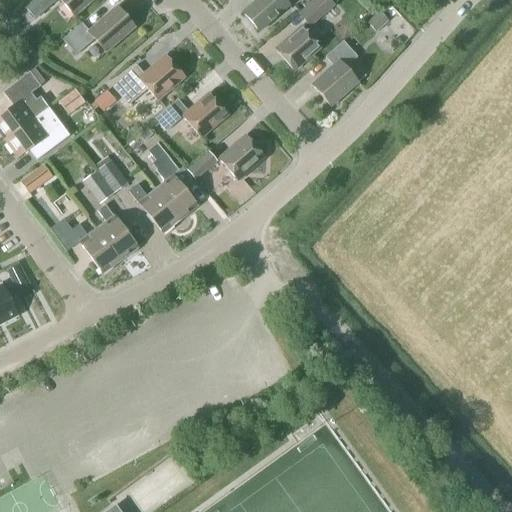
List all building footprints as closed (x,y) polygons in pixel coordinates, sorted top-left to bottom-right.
[(35,19),(56,0),(59,0),(74,17),(93,0),(35,0),(25,9),(35,19)] [(256,0),(242,13),(259,32),(288,6),(283,0),(256,0)] [(309,27),(333,6),(327,0),(314,0),(298,15),(309,27)] [(105,53),(134,28),(116,8),(88,32),(81,23),(62,39),(75,55),(94,39),(105,53)] [(379,12),(367,23),(376,33),(388,22),(379,12)] [(342,41),(353,31),(345,22),(333,32),(342,41)] [(275,50),(293,71),(320,48),(301,27),(275,50)] [(330,107),(357,83),(345,68),(357,58),(343,42),(324,57),(332,66),(311,85),(330,107)] [(157,101),(183,78),(165,56),(144,75),(136,66),(112,87),(128,106),(147,89),(157,101)] [(31,94),(40,87),(29,72),(2,93),(12,106),(0,115),(0,135),(4,141),(33,119),(48,108),(40,98),(36,101),(31,94)] [(74,89),(61,99),(71,113),(84,103),(74,89)] [(107,91),(94,103),(103,113),(116,102),(107,91)] [(201,138),(227,115),(209,94),(188,112),(177,100),(156,119),(166,131),(182,117),(201,138)] [(18,159),(31,148),(38,158),(35,160),(36,161),(69,136),(48,108),(33,119),(4,141),(18,159)] [(152,135),(147,129),(138,136),(143,143),(152,135)] [(237,181),(263,158),(245,137),(218,159),(237,181)] [(179,221),(196,207),(172,176),(178,171),(157,144),(147,152),(155,162),(151,164),(156,171),(155,171),(164,182),(155,190),(179,221)] [(194,180),(216,161),(208,153),(187,171),(194,180)] [(114,194),(127,184),(110,161),(97,171),(114,194)] [(29,194),(51,177),(43,166),(20,183),(29,194)] [(99,204),(112,195),(96,172),(83,182),(99,204)] [(179,221),(155,190),(145,197),(136,186),(129,192),(163,234),(179,221)] [(137,249),(119,225),(113,217),(104,206),(97,211),(105,223),(96,230),(119,262),(137,249)] [(71,231),(67,225),(63,220),(49,230),(66,252),(79,243),(102,274),(119,262),(96,230),(86,236),(78,225),(71,231)] [(6,271),(19,296),(30,290),(17,265),(6,271)] [(2,285),(0,285),(0,325),(18,317),(2,285)]
